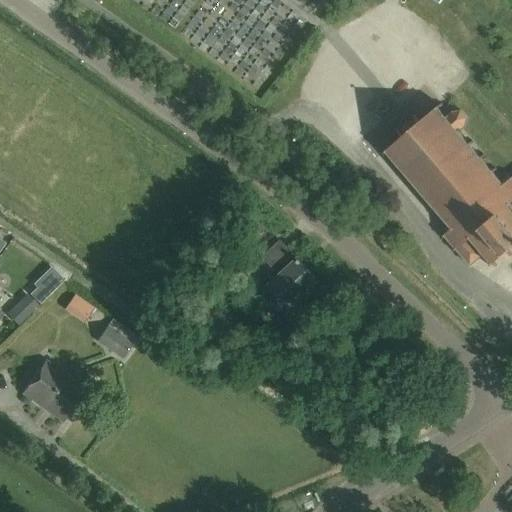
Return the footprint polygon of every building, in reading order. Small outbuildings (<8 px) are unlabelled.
[(478,78),(459,92),(489,132),(508,118),(478,78)] [(442,105),(441,103),(419,121),(415,116),(418,114),(417,112),(393,133),(394,135),(398,131),(402,136),(381,154),(382,155),(385,152),(393,161),(390,164),(391,166),(395,163),(405,174),(401,177),(403,179),(407,176),(416,187),(413,191),(414,192),(418,189),(428,201),(424,204),(426,206),(429,203),(440,215),(436,218),(438,219),(441,217),(448,225),(440,232),(443,235),(441,237),(442,239),(445,236),(454,249),(452,250),(454,252),(456,250),(469,265),(483,254),(490,262),(487,265),(489,267),(492,264),(495,268),(497,266),(494,263),(504,254),(508,259),(511,255),(511,177),(511,178),(508,175),(500,182),(491,171),(495,168),(494,167),(490,171),(480,159),(484,155),(483,154),(479,157),(468,145),(471,142),(471,139),(466,143),(456,131),(464,125),(467,117),(461,110),(451,112),(445,117),(438,108),(442,105)] [(297,260),(280,241),(262,258),(279,276),(269,286),(289,307),(318,280),(298,259),(297,260)] [(39,306),(27,295),(7,314),(19,326),(39,306)] [(139,337),(114,319),(97,341),(122,360),(139,337)] [(86,390),(45,361),(22,394),(63,423),(86,390)] [(484,504),(498,489),(490,482),(477,497),(484,504)]
